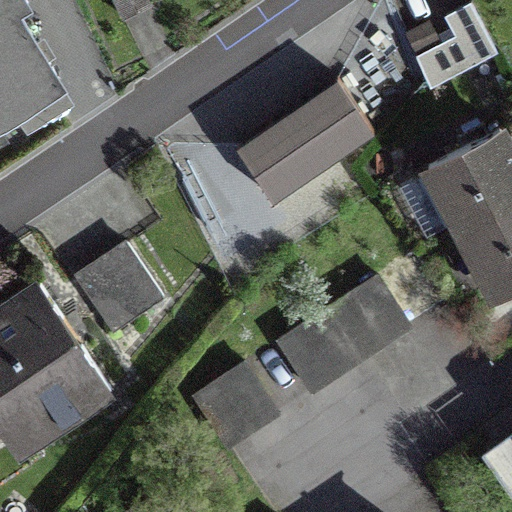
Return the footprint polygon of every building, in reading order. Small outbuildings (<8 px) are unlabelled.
[(0,0),(0,15),(14,7),(26,0),(0,0)] [(117,0),(124,12),(148,0),(117,0)] [(474,0),(470,0),(447,12),(470,60),(497,47),(474,0)] [(0,120),(60,84),(14,7),(0,15),(0,120)] [(238,139),(277,196),(373,130),(335,73),(238,139)] [(429,168),(459,226),(511,198),(511,156),(499,132),(429,168)] [(511,287),(511,198),(459,226),(496,296),(511,287)] [(116,335),(164,299),(121,243),(73,279),(116,335)] [(369,277),(324,309),(356,353),(401,321),(369,277)] [(105,388),(41,285),(0,310),(0,416),(17,443),(105,388)] [(312,385),(356,353),(324,309),(281,341),(312,385)] [(192,399),(225,446),(273,412),(241,366),(192,399)]
